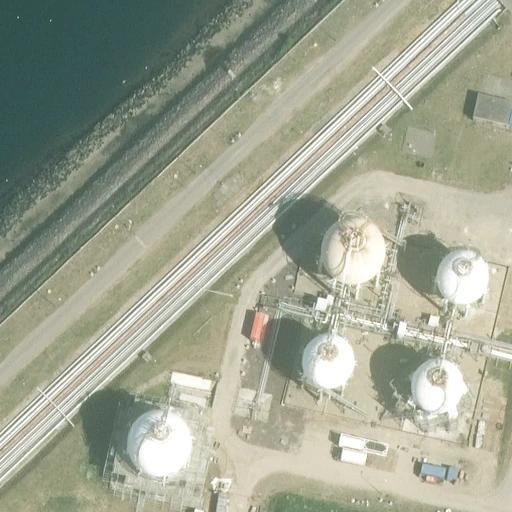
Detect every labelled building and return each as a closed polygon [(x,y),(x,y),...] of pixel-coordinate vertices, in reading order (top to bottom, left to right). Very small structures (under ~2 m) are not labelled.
[(511,132),(511,106),(477,98),(471,122),(507,131),(511,132)] [(380,248),(380,247),(379,239),(375,232),(368,227),(364,225),(359,225),(354,225),(350,227),(343,230),(339,237),(337,241),(336,246),(338,254),(340,259),(342,262),(346,265),(350,267),(353,268),(358,269),(364,268),(367,267),(371,265),(374,262),(379,255),(380,248)] [(489,285),(489,280),(487,275),(485,271),(482,267),(479,264),(474,261),(468,259),(465,259),(460,259),(454,260),(451,262),(446,265),(442,269),(440,273),(438,279),(437,283),(437,289),(438,293),(440,298),(444,302),(447,306),(452,309),(457,311),(462,311),(468,311),(472,310),(476,308),(481,304),(484,300),(487,296),(488,291),(489,285)] [(255,318),(248,349),(257,351),(264,320),(255,318)] [(353,371),(353,370),(352,361),(350,357),(346,352),(339,346),(329,344),(325,344),(318,345),(313,348),(310,350),(306,354),(304,358),(302,363),(301,369),(301,374),(302,379),(304,383),(307,387),(312,391),(316,394),(320,395),(326,396),(331,396),(336,394),(340,393),(345,389),(348,386),(351,381),(353,376),(353,371)] [(461,395),(461,394),(461,389),(459,384),(457,379),(453,375),(448,371),(444,369),(439,368),(433,368),(430,369),(424,370),(419,373),(416,376),(413,381),(411,385),(409,390),(409,395),(410,400),(411,405),(414,410),(417,413),(425,419),(431,420),(437,420),(441,420),(446,418),(451,415),(454,413),(457,409),(459,405),(461,400),(461,395)] [(171,445),(171,439),(169,434),(166,428),(163,424),(158,420),(154,418),(149,417),(143,416),(137,416),(133,418),(128,420),(123,424),(119,428),(117,433),(115,438),(114,444),(114,449),(116,456),(119,461),(122,465),(125,468),(130,471),(135,473),(141,474),(147,473),(153,472),(159,469),(163,465),(167,460),(169,456),(171,451),(171,445)]
